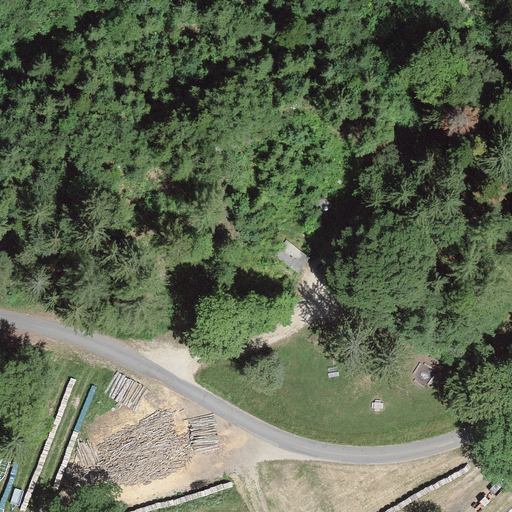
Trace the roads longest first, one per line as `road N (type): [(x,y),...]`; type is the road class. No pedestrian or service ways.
road 1 (unclassified): [(511,421),(388,455),(318,451),(100,347),(0,318)]
road 2 (track): [(154,371),(169,359),(249,348),(289,330),(303,320),(327,258),(345,249),(368,242),(392,249),(403,265),(383,299),(324,316)]
